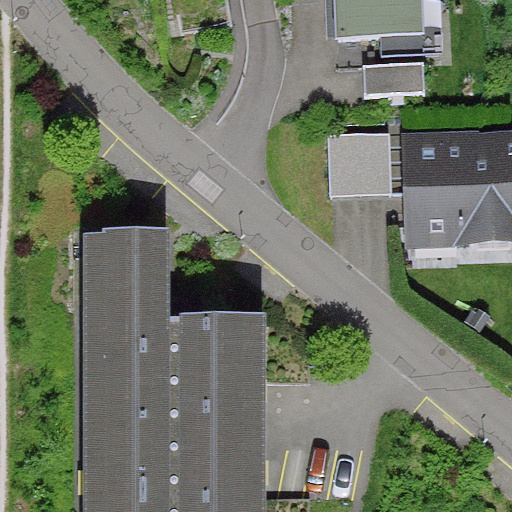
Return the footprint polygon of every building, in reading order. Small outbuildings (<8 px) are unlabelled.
[(424,0),(337,0),(340,50),(427,46),(424,0)] [(426,104),(425,81),(362,82),(363,104),(426,104)] [(337,140),(339,202),(404,200),(402,138),(337,140)] [(406,245),(511,240),(511,147),(403,151),(406,245)] [(82,500),(81,511),(256,511),(256,500),(239,500),(239,473),(256,473),(256,414),(239,414),(239,387),(256,387),(256,329),(160,329),(160,243),(99,243),(100,307),(82,307),(82,473),(99,473),(99,500),(82,500)]
